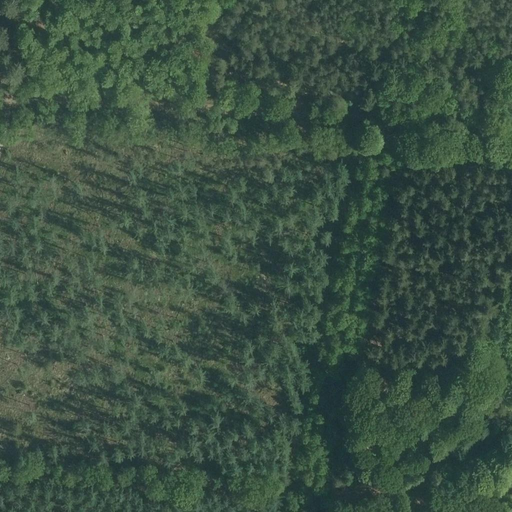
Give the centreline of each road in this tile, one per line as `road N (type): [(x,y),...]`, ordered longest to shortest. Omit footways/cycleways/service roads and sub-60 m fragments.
road 1 (track): [(511,124),(0,98)]
road 2 (track): [(511,494),(0,474)]
road 3 (track): [(307,484),(379,138),(390,118)]
